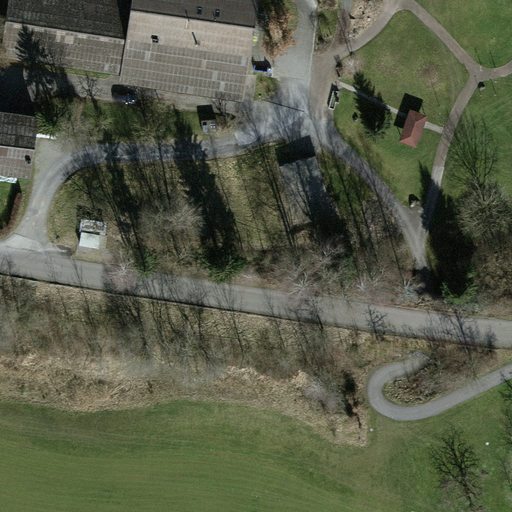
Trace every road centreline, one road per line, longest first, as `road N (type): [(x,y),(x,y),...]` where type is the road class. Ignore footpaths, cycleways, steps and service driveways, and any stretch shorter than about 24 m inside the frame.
road 1 (tertiary): [(0,262),(511,339)]
road 2 (unknown): [(19,267),(46,186),(68,162),(215,149),(283,122),(294,101),(304,0)]
